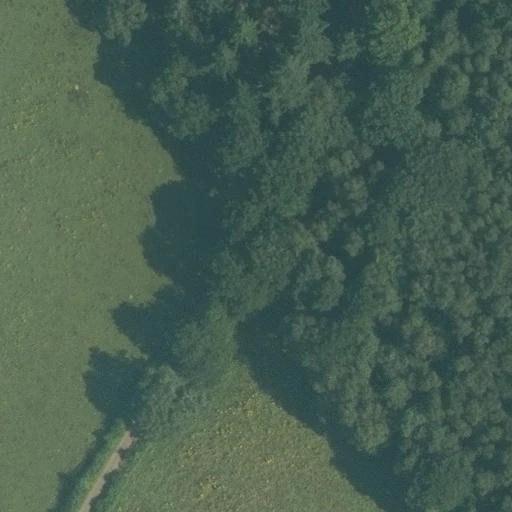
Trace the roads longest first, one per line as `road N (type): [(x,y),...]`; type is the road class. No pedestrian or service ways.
road 1 (track): [(85,511),(292,139)]
road 2 (track): [(292,139),(354,0)]
